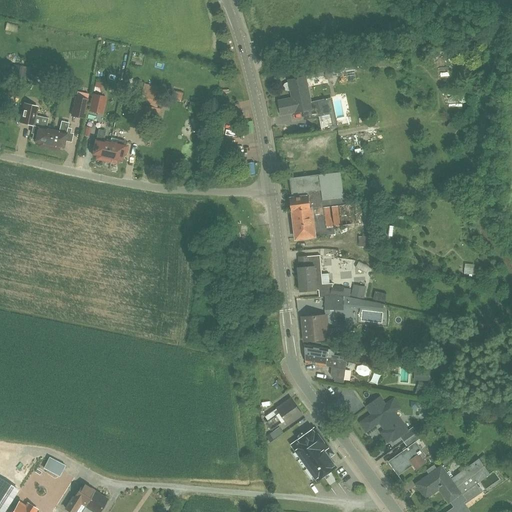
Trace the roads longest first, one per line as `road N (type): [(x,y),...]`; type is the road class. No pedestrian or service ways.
road 1 (tertiary): [(388,507),(295,373),(270,193)]
road 2 (residential): [(388,507),(114,485)]
road 3 (unclassified): [(270,193),(122,183),(0,157)]
road 4 (tertiary): [(270,193),(255,98),(224,0)]
